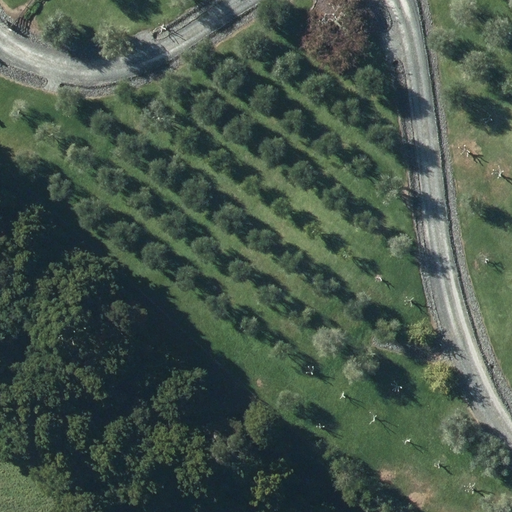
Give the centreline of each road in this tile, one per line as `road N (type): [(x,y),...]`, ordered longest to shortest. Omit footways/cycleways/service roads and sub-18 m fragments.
road 1 (unknown): [(385,0),(401,31),(440,268),(467,358),(493,419),(511,440)]
road 2 (unknown): [(0,34),(28,54),(78,62),(155,51),(249,0)]
